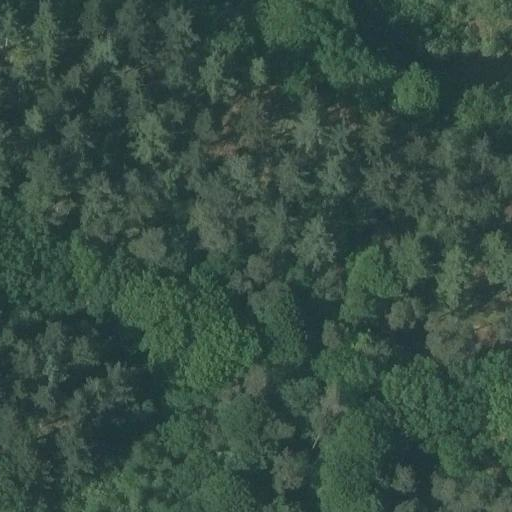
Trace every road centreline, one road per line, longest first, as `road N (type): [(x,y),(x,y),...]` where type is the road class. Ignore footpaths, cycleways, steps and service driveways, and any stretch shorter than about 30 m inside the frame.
road 1 (track): [(511,323),(225,255)]
road 2 (track): [(225,255),(0,210)]
road 3 (track): [(372,511),(381,435),(379,293)]
